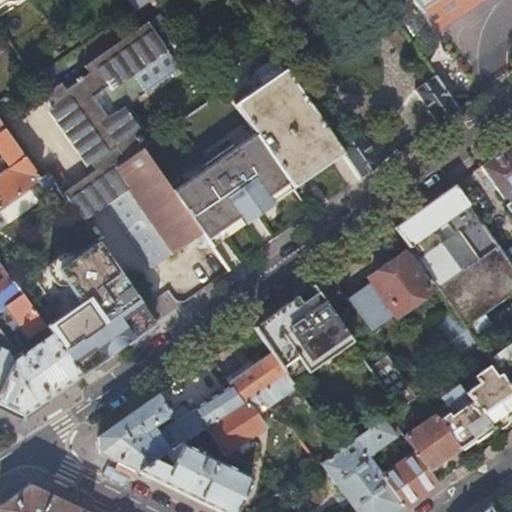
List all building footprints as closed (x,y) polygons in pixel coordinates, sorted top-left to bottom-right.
[(126,0),(134,11),(150,0),(126,0)] [(415,0),(441,36),(451,28),(436,8),(446,0),(415,0)] [(489,0),(446,0),(436,8),(451,28),(489,0)] [(61,192),(67,201),(80,221),(106,204),(148,267),(199,231),(168,185),(141,146),(138,149),(135,145),(138,143),(133,135),(130,137),(128,133),(134,129),(120,108),(143,92),(132,75),(166,52),(147,23),(43,94),(52,106),(46,110),(84,166),(90,162),(95,168),(61,192)] [(250,128),(291,189),(340,156),(334,146),(283,71),(234,105),(250,128)] [(412,91),(435,125),(456,110),(433,77),(412,91)] [(0,290),(12,282),(0,264),(0,206),(38,179),(0,124),(0,154),(12,172),(0,180),(0,290)] [(168,185),(199,231),(205,239),(238,217),(243,224),(244,225),(272,205),(271,204),(291,189),(250,128),(229,143),(225,137),(199,155),(204,161),(168,185)] [(340,156),(356,180),(377,165),(355,132),(334,146),(340,156)] [(511,150),(508,145),(479,165),(501,198),(511,190),(511,150)] [(410,251),(463,326),(511,291),(511,269),(453,184),(393,226),(410,251)] [(205,239),(210,247),(243,224),(238,217),(205,239)] [(151,324),(95,242),(55,270),(73,296),(72,297),(71,305),(72,307),(43,327),(43,328),(49,336),(77,376),(151,324)] [(370,279),(344,297),(414,397),(418,394),(480,351),(463,326),(410,251),(402,256),(401,254),(369,277),(370,279)] [(12,282),(0,290),(0,309),(2,308),(25,341),(43,328),(43,327),(12,282)] [(297,295),(250,327),(268,354),(282,374),(283,375),(303,362),(299,357),(315,346),(320,354),(347,336),(328,308),(317,292),(302,303),(297,295)] [(344,297),(328,308),(347,336),(398,408),(414,397),(344,297)] [(0,385),(11,363),(9,360),(5,354),(11,349),(0,332),(0,385)] [(511,335),(484,355),(498,375),(511,394),(511,335)] [(11,363),(0,385),(0,405),(21,416),(77,376),(49,336),(11,363)] [(5,354),(9,360),(15,355),(11,349),(5,354)] [(227,382),(229,384),(241,402),(251,395),(264,413),(269,409),(266,404),(274,399),(265,385),(282,374),(268,354),(227,382)] [(511,420),(511,394),(498,375),(494,377),(486,366),(471,377),(476,383),(464,392),(470,400),(490,430),(497,425),(500,426),(503,425),(505,424),(506,422),(506,421),(507,419),(509,417),(511,420)] [(182,401),(166,412),(167,414),(172,421),(184,439),(200,428),(241,402),(229,384),(190,410),(182,401)] [(166,412),(155,395),(96,436),(98,451),(136,470),(178,443),(184,439),(172,421),(155,432),(150,425),(167,414),(166,412)] [(251,395),(241,402),(200,428),(204,434),(210,431),(223,451),(260,427),(252,415),(257,413),(260,417),(265,414),(264,413),(251,395)] [(436,419),(458,450),(472,440),(474,443),(491,432),(490,430),(470,400),(449,415),(447,412),(436,419)] [(414,453),(427,472),(429,470),(430,470),(431,470),(432,471),(444,463),(443,462),(445,461),(445,459),(458,450),(436,419),(433,415),(402,436),(414,453)] [(319,463),(355,511),(394,511),(435,484),(427,472),(414,453),(380,477),(366,457),(392,438),(381,420),(319,463)] [(178,443),(136,470),(220,511),(232,511),(248,478),(178,443)] [(303,475),(275,495),(283,506),(311,486),(303,475)] [(85,511),(29,484),(0,504),(0,511),(85,511)]
